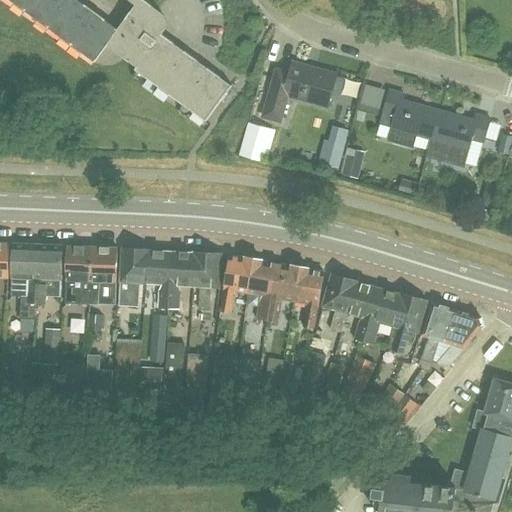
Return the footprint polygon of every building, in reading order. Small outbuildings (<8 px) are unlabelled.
[(11,0),(26,11),(33,0),(11,0)] [(33,0),(26,11),(49,28),(67,0),(33,0)] [(81,0),(67,0),(49,28),(74,45),(96,11),(81,0)] [(153,4),(146,0),(140,0),(108,45),(138,66),(161,32),(143,18),(153,4)] [(96,11),(74,45),(96,62),(119,28),(96,11)] [(161,32),(138,66),(136,69),(161,87),(186,50),(161,32)] [(210,68),(186,50),(161,87),(185,104),(210,68)] [(337,76),(338,74),(294,62),(291,72),(277,68),(264,116),(281,120),(289,94),(329,105),(332,92),(340,94),(345,78),(337,76)] [(185,104),(207,120),(233,85),(210,68),(185,104)] [(434,138),(441,111),(404,101),(406,94),(392,90),(385,113),(382,123),(392,126),(387,141),(413,148),(418,133),(431,137),(434,138)] [(434,138),(471,148),(474,138),(485,141),(492,118),(477,114),(475,121),(441,111),(434,138)] [(511,142),(511,136),(503,134),(499,151),(509,154),(511,142)] [(340,168),(346,146),(327,140),(321,163),(340,168)] [(492,203),(494,194),(484,191),(481,201),(492,203)] [(0,242),(0,276),(10,277),(11,243),(0,242)] [(39,278),(40,244),(15,243),(14,277),(24,278),(24,290),(22,290),(21,318),(35,319),(35,303),(38,303),(39,278)] [(65,245),(40,244),(39,278),(38,303),(48,304),(48,296),(62,297),(63,279),(64,279),(65,245)] [(68,280),(82,280),(81,304),(92,304),(94,246),(69,246),(68,280)] [(101,303),(116,304),(117,281),(118,281),(119,247),(94,246),(92,304),(101,304),(101,303)] [(141,307),(142,282),(148,283),(150,248),(124,247),(121,281),(122,281),(120,306),(141,307)] [(159,308),(170,309),(173,251),(152,250),(152,248),(150,248),(148,283),(163,284),(160,289),(159,308)] [(182,291),(180,285),(196,286),(197,252),(196,252),(196,253),(173,251),(170,309),(181,309),(182,291)] [(224,254),(197,252),(196,286),(201,286),(200,310),(211,310),(212,287),(221,288),(224,254)] [(236,291),(250,294),(256,259),(232,254),(226,289),(222,312),(233,314),(236,296),(236,291)] [(258,319),(268,321),(279,263),(256,259),(250,294),(263,296),(261,300),(258,319)] [(281,299),(296,302),(301,267),(279,263),(268,321),(279,322),(282,304),(281,299)] [(304,327),(315,329),(319,305),(320,305),(326,272),(301,267),(296,302),(309,304),(307,308),(304,327)] [(349,314),(358,280),(333,273),(323,307),(337,311),(332,329),(343,332),(348,314),(349,314)] [(355,339),(365,342),(380,288),(360,282),(360,281),(358,280),(349,314),(363,318),(360,322),(355,339)] [(382,323),(394,327),(404,293),(402,293),(402,294),(380,288),(365,342),(376,345),(382,323)] [(414,342),(417,333),(419,334),(429,300),(404,293),(394,327),(395,327),(392,338),(397,339),(394,351),(405,354),(409,341),(414,342)] [(440,343),(440,341),(440,340),(446,342),(456,309),(434,302),(423,336),(430,338),(429,342),(428,342),(423,360),(434,363),(440,343)] [(451,348),(439,362),(448,370),(465,349),(485,324),(483,317),(456,309),(446,342),(440,340),(440,341),(454,346),(451,348)] [(103,332),(104,314),(91,313),(90,331),(103,332)] [(155,314),(152,362),(165,363),(169,315),(155,314)] [(143,340),(118,339),(117,365),(115,405),(140,406),(143,340)] [(187,343),(169,342),(164,402),(182,403),(187,343)] [(189,353),(186,387),(207,389),(209,354),(189,353)] [(311,354),(302,391),(317,394),(326,358),(311,354)] [(358,354),(341,398),(357,405),(377,363),(358,354)] [(240,358),(216,355),(213,387),(237,390),(240,358)] [(285,360),(270,358),(267,374),(264,395),(277,397),(280,376),(282,376),(285,360)] [(33,361),(30,398),(56,399),(59,363),(33,361)] [(333,362),(331,378),(341,381),(345,366),(333,362)] [(252,395),(255,366),(241,364),(238,393),(252,395)] [(85,366),(61,365),(58,393),(83,395),(85,366)] [(16,366),(15,393),(30,393),(31,367),(16,366)] [(143,370),(141,396),(164,398),(166,371),(143,370)] [(282,379),(276,409),(294,413),(299,383),(282,379)] [(459,469),(454,487),(412,483),(413,475),(395,473),(395,480),(387,480),(386,488),(375,486),(374,496),(385,498),(383,511),(461,511),(462,507),(484,511),(492,511),(497,497),(511,445),(511,436),(510,436),(511,428),(511,383),(497,379),(487,412),(479,410),(474,427),(484,430),(471,473),(459,469)] [(382,405),(392,412),(392,413),(405,393),(392,384),(382,405)] [(405,423),(419,404),(406,394),(392,413),(405,423)] [(370,454),(359,443),(346,455),(358,467),(370,454)]
